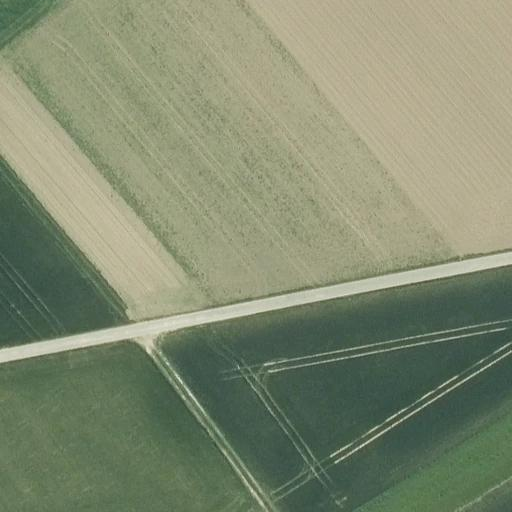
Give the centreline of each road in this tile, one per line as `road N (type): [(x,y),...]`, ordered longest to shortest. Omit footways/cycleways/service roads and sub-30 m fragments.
road 1 (track): [(511,258),(135,331)]
road 2 (track): [(272,511),(135,331)]
road 3 (track): [(135,331),(0,167)]
road 4 (track): [(135,331),(0,357)]
